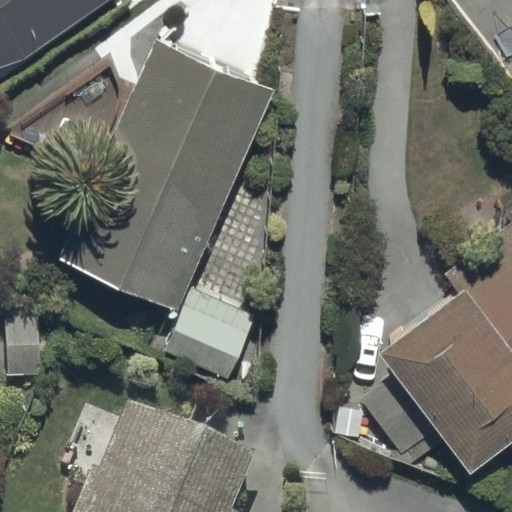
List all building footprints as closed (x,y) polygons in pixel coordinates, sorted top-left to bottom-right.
[(0,0),(0,68),(19,62),(103,0),(0,0)] [(53,262),(170,316),(271,96),(146,38),(53,262)] [(371,357),(386,377),(356,400),(407,467),(437,445),(462,478),(511,440),(511,224),(440,279),(452,296),(371,357)] [(185,291),(158,353),(224,380),(250,318),(185,291)] [(238,511),(253,480),(126,422),(96,490),(89,487),(78,511),(238,511)]
